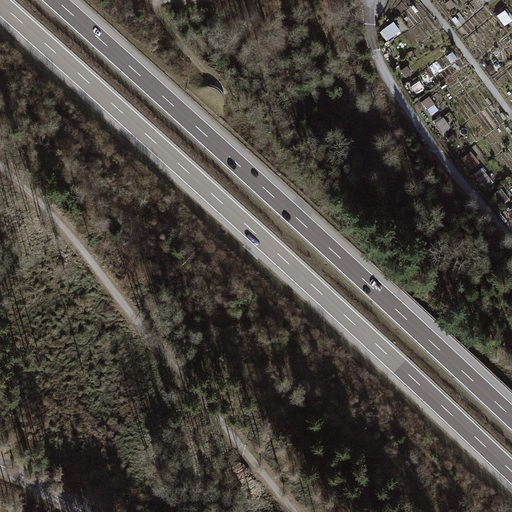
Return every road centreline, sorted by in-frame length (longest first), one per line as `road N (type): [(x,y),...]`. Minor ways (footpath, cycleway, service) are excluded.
road 1 (motorway): [(0,3),(511,472)]
road 2 (motorway): [(511,416),(56,0)]
road 3 (track): [(0,167),(80,242),(293,511)]
road 4 (track): [(511,242),(394,89),(369,29),(372,0)]
